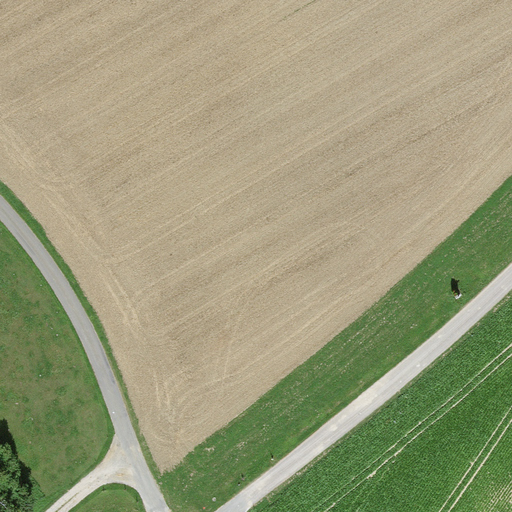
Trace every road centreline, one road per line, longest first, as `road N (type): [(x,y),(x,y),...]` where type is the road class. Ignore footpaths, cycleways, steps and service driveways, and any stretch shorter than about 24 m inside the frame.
road 1 (track): [(511,277),(236,511)]
road 2 (track): [(159,511),(89,334),(45,253),(0,207)]
